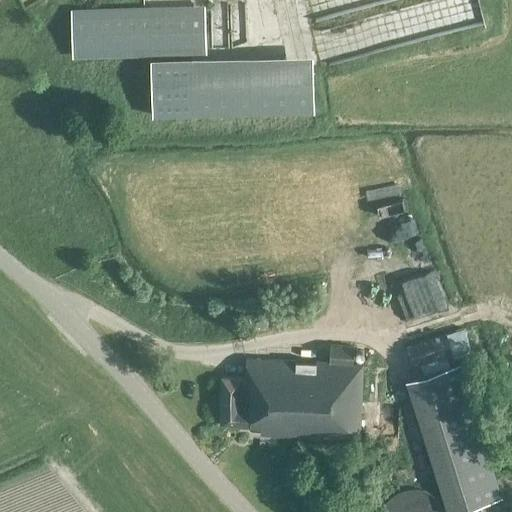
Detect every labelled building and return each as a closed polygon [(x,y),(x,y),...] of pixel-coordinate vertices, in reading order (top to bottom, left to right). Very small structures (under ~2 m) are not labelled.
[(295,0),(300,17),(378,0),(295,0)] [(435,0),(429,0),(316,23),(321,50),(441,26),(435,0)] [(469,0),(442,0),(448,26),(474,21),(469,0)] [(71,11),(72,53),(205,49),(204,7),(71,11)] [(150,58),(151,114),(317,110),(316,55),(150,58)] [(431,276),(376,279),(377,321),(432,318),(431,276)] [(470,346),(463,327),(406,344),(412,366),(453,353),(452,352),(470,346)] [(220,377),(218,425),(259,426),(259,433),(359,436),(361,360),(352,360),(352,343),(329,342),(328,359),(259,357),(259,358),(243,358),(243,377),(220,377)] [(405,379),(447,511),(448,511),(501,495),(458,362),(405,379)] [(444,511),(444,510),(443,507),(441,504),(440,502),(438,499),(436,497),(434,495),(431,493),(429,492),(426,490),(423,489),(421,488),(418,488),(415,487),(412,487),(409,487),(406,488),(403,488),(400,489),(397,490),(395,492),(392,493),(390,495),(388,497),(386,499),(384,502),(382,504),(381,507),(380,510),(378,511),(444,511)]
